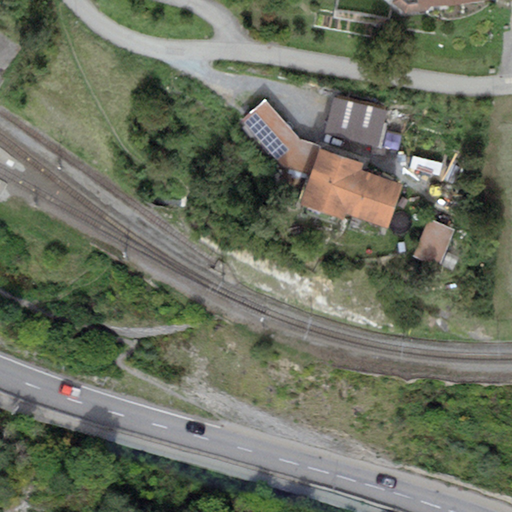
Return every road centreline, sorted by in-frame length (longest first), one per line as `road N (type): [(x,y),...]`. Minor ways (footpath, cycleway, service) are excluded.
road 1 (primary): [(463,511),(0,368)]
road 2 (residential): [(71,0),(117,36),(164,52),(241,51),(452,85),(511,85)]
